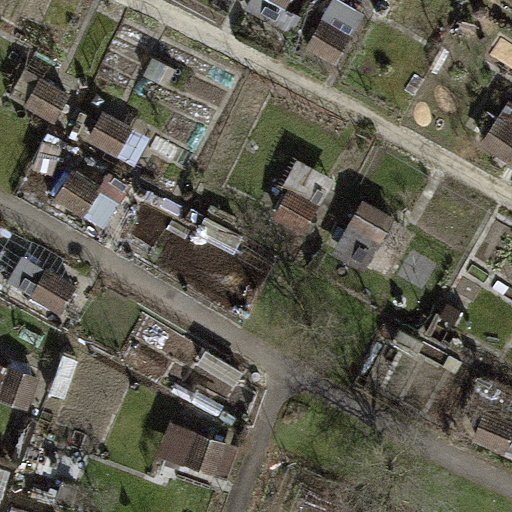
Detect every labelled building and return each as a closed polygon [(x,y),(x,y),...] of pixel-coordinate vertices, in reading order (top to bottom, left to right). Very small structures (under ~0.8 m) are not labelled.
[(252,0),(250,3),(277,20),(290,0),(252,0)] [(332,0),(308,46),(337,62),(365,10),(345,0),(332,0)] [(171,83),(178,67),(152,56),(145,72),(171,83)] [(56,120),(72,92),(27,66),(11,93),(56,120)] [(482,139),(508,157),(511,152),(511,96),(482,139)] [(131,164),(151,134),(107,106),(88,136),(131,164)] [(61,195),(103,224),(132,181),(115,170),(107,182),(81,165),(61,195)] [(276,215),(303,231),(321,202),(293,186),(276,215)] [(335,256),(366,271),(395,211),(363,196),(335,256)] [(59,307),(75,281),(27,253),(11,279),(59,307)] [(0,394),(30,404),(40,373),(0,360),(0,394)] [(181,390),(188,378),(159,361),(152,374),(181,390)] [(478,438),(506,450),(511,434),(511,418),(490,410),(478,438)] [(230,476),(241,444),(198,430),(187,462),(230,476)]
